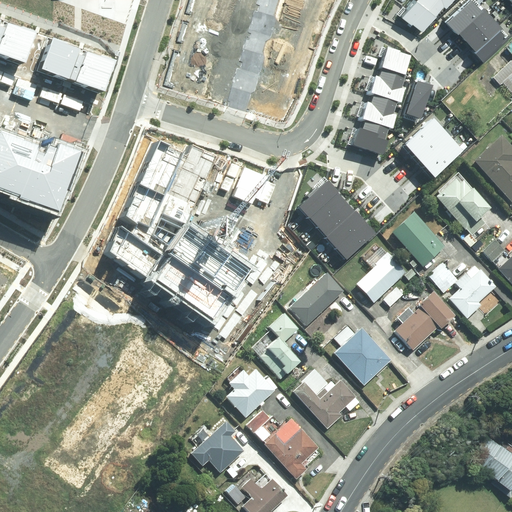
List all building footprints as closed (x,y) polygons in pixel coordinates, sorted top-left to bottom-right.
[(218,0),(214,11),(221,13),(218,22),(233,28),(236,21),(242,24),(250,5),(262,12),(264,3),(260,0),(218,0)] [(407,0),(398,12),(418,27),(429,12),(431,13),(438,3),(433,0),(407,0)] [(471,0),(459,0),(441,17),(452,28),(453,27),(476,5),(471,0)] [(302,1),(296,7),(307,17),(313,10),(302,1)] [(476,5),(453,27),(461,36),(487,12),(478,3),(476,5)] [(461,36),(470,45),(493,24),(496,21),(487,12),(461,36)] [(0,22),(0,56),(18,63),(28,32),(0,22)] [(470,45),(469,47),(479,57),(503,35),(493,24),(470,45)] [(205,26),(200,44),(220,51),(226,33),(205,26)] [(44,38),(33,70),(97,92),(108,61),(44,38)] [(383,46),(376,67),(378,67),(400,74),(406,55),(393,51),(394,50),(383,46)] [(225,110),(260,70),(242,55),(207,95),(225,110)] [(511,63),(509,60),(492,76),(500,83),(502,81),(511,91),(511,63)] [(400,74),(378,67),(375,76),(372,75),(367,92),(370,93),(393,100),(395,100),(399,87),(397,87),(401,74),(400,74)] [(427,85),(413,80),(403,113),(418,117),(427,85)] [(389,112),(393,100),(370,93),(367,102),(363,101),(358,118),(361,119),(385,126),(387,127),(391,113),(389,112)] [(184,102),(180,112),(200,118),(204,109),(184,102)] [(428,117),(400,144),(411,155),(439,128),(428,117)] [(385,126),(361,119),(358,128),(355,127),(350,143),(379,153),(383,139),(381,139),(385,126)] [(181,128),(177,138),(198,145),(201,135),(181,128)] [(439,128),(411,155),(420,165),(449,139),(439,128)] [(511,146),(501,135),(474,160),(511,201),(511,146)] [(0,194),(48,211),(68,151),(45,143),(42,151),(0,136),(0,194)] [(449,139),(420,165),(430,176),(459,150),(449,139)] [(203,203),(234,162),(213,146),(182,187),(203,203)] [(457,173),(434,194),(466,229),(479,216),(489,207),(457,173)] [(233,178),(231,188),(243,190),(245,180),(233,178)] [(322,181),(295,206),(306,218),(333,193),(333,192),(322,181)] [(158,184),(153,195),(172,203),(177,192),(158,184)] [(314,226),(340,201),(333,193),(306,218),(314,226)] [(349,210),(340,201),(314,226),(322,235),(349,210)] [(148,205),(143,217),(164,226),(169,214),(148,205)] [(322,235),(332,246),(360,220),(350,209),(349,210),(322,235)] [(413,212),(392,232),(423,265),(444,246),(413,212)] [(479,216),(466,229),(472,235),(485,223),(479,216)] [(332,246),(343,257),(371,232),(360,220),(332,246)] [(159,278),(200,243),(182,223),(142,258),(159,278)] [(24,247),(4,238),(0,247),(0,248),(20,257),(24,247)] [(482,251),(491,261),(503,250),(494,240),(482,251)] [(117,259),(116,261),(135,271),(140,262),(123,253),(121,257),(113,252),(111,256),(117,259)] [(377,265),(357,283),(373,300),(404,272),(386,253),(375,264),(377,265)] [(511,256),(498,269),(511,283),(511,256)] [(428,275),(443,292),(456,280),(442,263),(428,275)] [(129,278),(111,269),(105,281),(124,290),(129,278)] [(449,298),(466,317),(480,304),(478,302),(495,286),(480,270),(470,279),(465,274),(456,283),(460,288),(449,298)] [(327,274),(291,307),(307,324),(342,291),(327,274)] [(396,287),(383,299),(390,306),(403,294),(396,287)] [(97,346),(145,306),(131,289),(86,326),(94,336),(91,338),(97,346)] [(422,306),(395,331),(413,350),(439,326),(440,327),(453,315),(432,293),(420,304),(422,306)] [(278,336),(257,355),(280,379),(299,361),(282,342),(297,329),(284,315),(270,327),(278,336)] [(361,329),(335,353),(364,384),(390,360),(361,329)] [(90,336),(79,330),(74,340),(84,346),(90,336)] [(9,434),(29,448),(24,454),(43,468),(109,376),(91,364),(86,370),(74,361),(68,369),(73,373),(61,389),(48,380),(41,390),(57,401),(50,411),(33,399),(26,408),(40,418),(35,425),(38,427),(32,436),(16,425),(9,434)] [(226,396),(245,416),(273,390),(255,371),(249,377),(243,371),(230,383),(235,388),(226,396)] [(144,390),(122,373),(108,391),(130,408),(144,390)] [(303,382),(293,391),(327,427),(340,415),(337,412),(355,396),(340,381),(319,399),(303,382)] [(269,418),(262,410),(247,424),(262,440),(268,434),(260,426),(269,418)] [(218,469),(241,448),(227,433),(233,429),(224,419),(190,451),(201,462),(207,457),(218,469)] [(317,447),(290,419),(264,444),(296,478),(305,469),(300,463),(317,447)] [(511,454),(487,434),(467,457),(495,480),(493,483),(509,496),(511,492),(511,454)] [(0,507),(19,481),(0,467),(0,507)] [(249,495),(240,503),(248,511),(269,511),(266,509),(283,493),(269,478),(259,487),(248,477),(239,485),(249,495)] [(196,487),(209,501),(218,494),(204,479),(196,487)]
